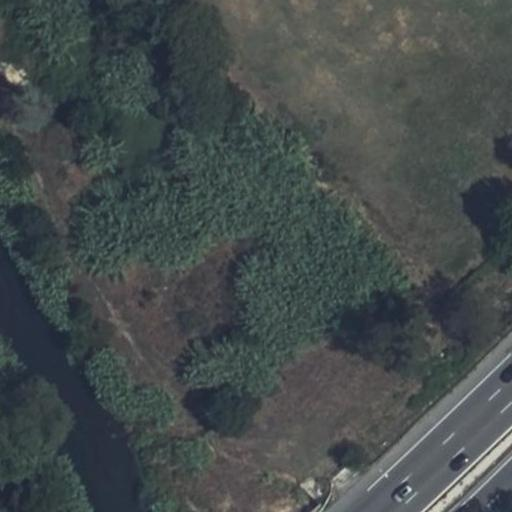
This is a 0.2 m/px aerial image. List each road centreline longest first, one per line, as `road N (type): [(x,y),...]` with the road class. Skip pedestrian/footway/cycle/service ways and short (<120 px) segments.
road 1 (track): [(0,99),(95,289),(153,383)]
road 2 (motorway): [(511,385),(380,511)]
